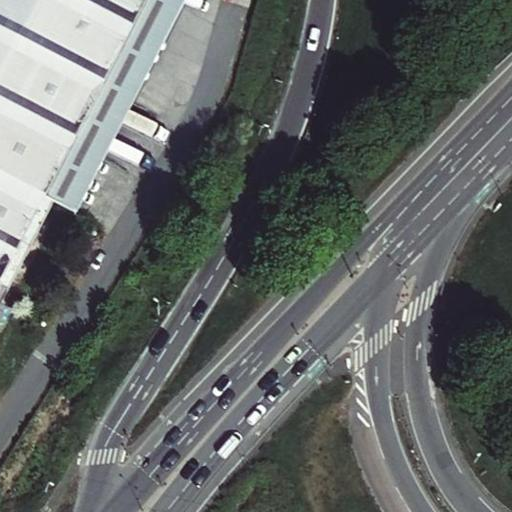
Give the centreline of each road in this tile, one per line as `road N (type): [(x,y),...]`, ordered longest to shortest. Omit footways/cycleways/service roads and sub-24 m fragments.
road 1 (motorway): [(323,0),(304,83),(271,168),(106,444),(99,511)]
road 2 (primary): [(412,197),(117,511)]
road 3 (motorway): [(475,511),(429,433),(414,348),(425,278),(462,189)]
road 4 (primary): [(165,511),(274,383),(386,269)]
road 5 (motorway): [(386,269),(379,390),(391,454),(421,511)]
road 6 (primary): [(511,97),(412,197)]
